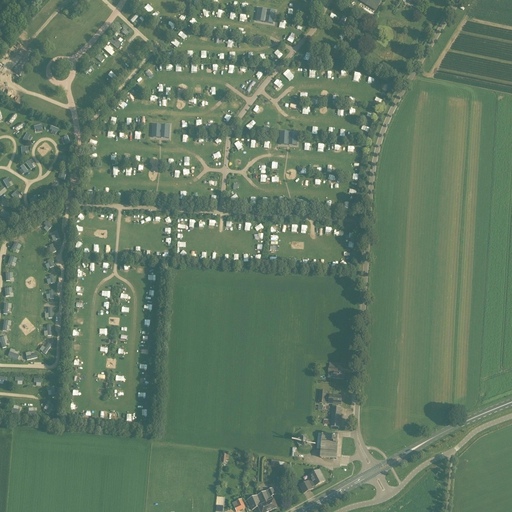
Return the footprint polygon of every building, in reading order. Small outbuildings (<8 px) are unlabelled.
[(175,0),(173,2),(180,8),(184,3),(180,0),(175,0)] [(357,0),(376,11),(383,1),(381,0),(357,0)] [(124,15),(131,8),(127,5),(121,12),(124,15)] [(152,15),(160,18),(163,11),(160,10),(161,7),(156,5),(152,15)] [(256,21),(273,24),(275,11),(258,8),(256,21)] [(45,10),(41,15),(45,18),(49,14),(45,10)] [(66,30),(73,23),(65,16),(63,19),(65,20),(60,25),(66,30)] [(29,25),(35,30),(39,25),(33,20),(29,25)] [(122,24),(120,27),(122,29),(120,32),(128,37),(132,30),(122,24)] [(150,24),(147,27),(150,29),(147,32),(152,36),(157,31),(150,24)] [(114,42),(112,40),(110,42),(117,48),(124,41),(120,38),(119,40),(117,39),(114,42)] [(142,48),(145,45),(140,39),(137,42),(142,48)] [(59,44),(53,51),(58,55),(63,48),(59,44)] [(91,45),(86,52),(90,55),(95,49),(91,45)] [(107,46),(104,49),(112,56),(115,52),(107,46)] [(133,49),(129,53),(135,59),(139,55),(133,49)] [(96,63),(102,56),(99,53),(92,59),(96,63)] [(119,67),(126,71),(129,66),(122,62),(119,67)] [(29,75),(36,81),(42,74),(35,67),(29,75)] [(114,81),(118,78),(111,72),(108,75),(114,81)] [(71,91),(76,96),(81,91),(75,86),(71,91)] [(98,100),(102,96),(96,91),(92,96),(98,100)] [(66,100),(69,103),(74,97),(70,93),(68,96),(69,97),(66,100)] [(64,121),(69,112),(65,110),(60,119),(64,121)] [(6,123),(10,126),(17,117),(14,114),(6,123)] [(24,122),(13,128),(15,133),(26,126),(24,122)] [(152,138),(169,139),(170,126),(153,125),(152,138)] [(56,136),(59,129),(51,126),(50,129),(53,131),(51,134),(56,136)] [(280,145),(297,146),(297,133),(280,132),(280,145)] [(23,140),(26,142),(28,139),(31,141),(33,137),(27,133),(23,140)] [(68,136),(64,137),(65,140),(62,141),(63,145),(70,143),(68,136)] [(26,163),(31,169),(34,167),(32,165),(34,163),(31,159),(26,163)] [(24,165),(20,167),(22,170),(20,171),(22,175),(28,171),(24,165)] [(64,180),(67,173),(60,171),(58,178),(64,180)] [(9,183),(12,182),(10,178),(3,181),(7,188),(11,186),(9,183)] [(51,186),(56,191),(61,186),(57,181),(51,186)] [(16,201),(22,197),(18,191),(12,195),(16,201)] [(29,197),(31,203),(38,202),(37,195),(29,197)] [(2,210),(0,213),(0,216),(8,220),(10,214),(2,210)] [(10,331),(11,321),(4,321),(3,331),(10,331)] [(48,343),(45,348),(43,346),(40,350),(45,354),(52,346),(48,343)] [(8,356),(18,360),(20,356),(18,355),(19,352),(11,349),(8,356)] [(26,353),(27,360),(38,358),(37,354),(35,354),(34,351),(26,353)] [(333,379),(343,380),(344,373),(337,373),(338,369),(329,368),(328,373),(334,373),(333,379)] [(325,403),(329,404),(341,405),(342,398),(335,398),(335,397),(330,396),(329,398),(326,398),(327,391),(319,391),(318,404),(325,404),(325,403)] [(46,405),(44,409),(47,410),(45,414),(50,415),(54,405),(50,404),(49,406),(46,405)] [(18,410),(19,407),(14,406),(12,413),(19,414),(20,410),(18,410)] [(330,427),(339,428),(341,408),(332,407),(330,427)] [(322,435),(321,458),(336,459),(338,436),(322,435)] [(309,441),(307,438),(303,438),(300,441),(302,445),(305,446),(308,445),(309,441)] [(229,464),(229,460),(230,455),(223,454),(222,466),(225,467),(226,463),(229,464)] [(311,480),(299,486),(304,495),(314,489),(313,488),(315,487),(325,481),(319,470),(309,476),(311,480)] [(273,488),(256,496),(261,507),(266,505),(269,511),(277,508),(274,500),(272,497),(276,495),(273,488)] [(261,507),(256,496),(247,500),(252,511),(258,508),(260,511),(268,511),(269,511),(266,505),(261,507)] [(241,505),(238,506),(237,506),(234,507),(236,511),(238,511),(246,509),(242,500),(239,501),(241,505)]
